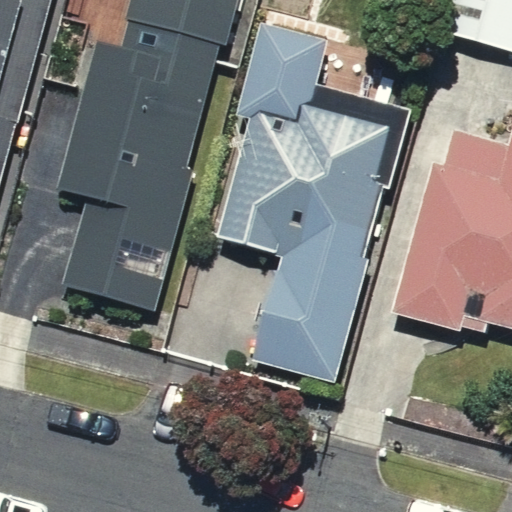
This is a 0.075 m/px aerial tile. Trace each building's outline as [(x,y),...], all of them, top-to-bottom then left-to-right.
[(0,0),(0,306),(45,319),(71,223),(22,210),(79,0),(0,0)] [(251,0),(128,0),(51,307),(166,337),(251,0)] [(511,0),(461,0),(449,47),(511,63),(511,0)] [(349,394),(415,148),(326,124),(343,59),(266,39),(208,259),(298,283),(273,374),(349,394)] [(511,362),(511,123),(501,162),(453,148),(400,330),(511,362)]
